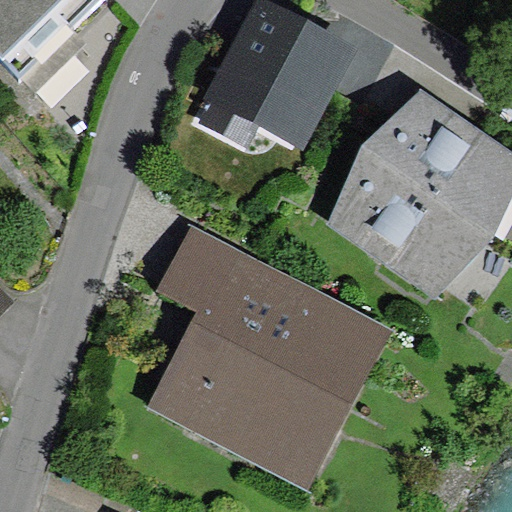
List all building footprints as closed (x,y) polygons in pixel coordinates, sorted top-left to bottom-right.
[(0,0),(0,62),(18,83),(104,0),(0,0)] [(297,141),(342,57),(262,15),(204,124),(243,145),(257,119),(297,141)] [(511,155),(420,92),(362,150),(493,243),(511,202),(511,155)] [(434,303),(493,243),(362,150),(325,227),(434,303)] [(309,297),(193,236),(162,296),(203,317),(156,405),(207,431),(208,429),(273,463),(292,426),(322,442),(374,345),(303,308),(309,297)]
